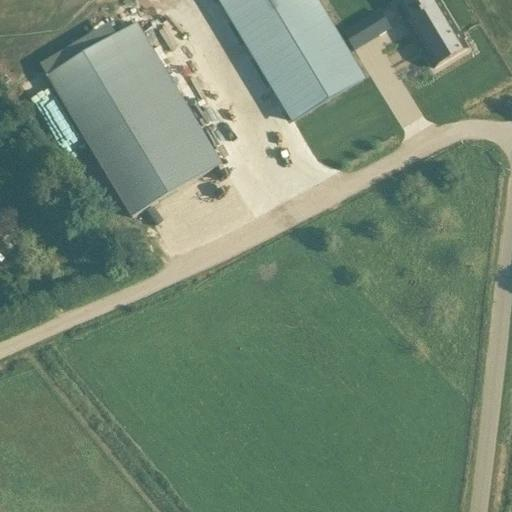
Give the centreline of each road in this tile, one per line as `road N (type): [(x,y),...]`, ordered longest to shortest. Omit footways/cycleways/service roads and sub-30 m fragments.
road 1 (unclassified): [(0,351),(242,244),(450,136),(511,136)]
road 2 (unclassified): [(477,511),(511,231)]
